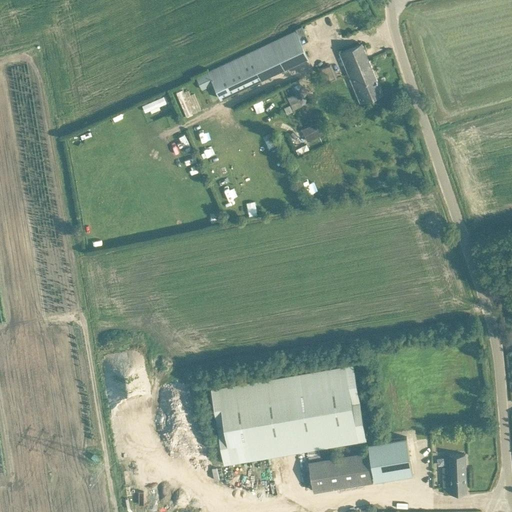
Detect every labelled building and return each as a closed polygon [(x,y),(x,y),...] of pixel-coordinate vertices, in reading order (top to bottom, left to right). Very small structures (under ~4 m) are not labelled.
[(302,26),(296,28),(296,30),(302,43),(309,40),(302,26)] [(214,83),(221,98),(309,57),(302,43),(296,30),(208,71),(214,83)] [(340,52),(360,102),(383,93),(362,43),(340,52)] [(326,66),(320,68),(324,77),(326,82),(332,79),(326,66)] [(214,83),(208,71),(196,77),(202,89),(214,83)] [(296,92),(288,96),(291,104),(299,100),(301,104),(308,101),(305,94),(300,83),(301,82),(300,81),(299,81),(298,79),(291,83),(296,92)] [(185,87),(178,90),(187,114),(195,111),(185,87)] [(317,121),(302,128),(306,136),(312,134),(314,138),(323,133),(317,121)] [(212,387),(224,462),(367,438),(354,363),(212,387)] [(413,475),(407,438),(369,444),(375,481),(413,475)] [(307,450),(308,459),(320,457),(319,448),(314,448),(314,449),(307,450)] [(451,486),(444,486),(444,493),(467,492),(465,453),(449,454),(450,469),(443,469),(444,480),(450,480),(451,486)]
